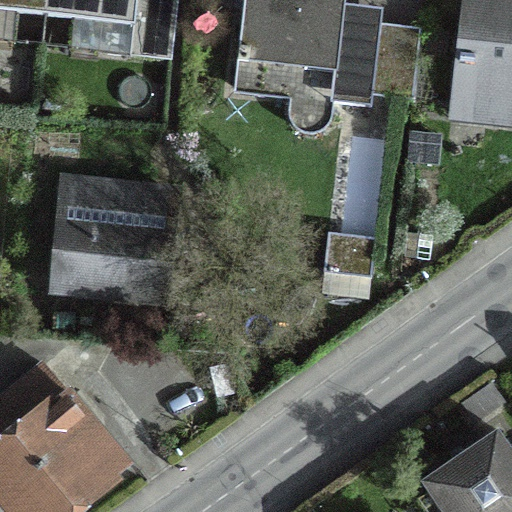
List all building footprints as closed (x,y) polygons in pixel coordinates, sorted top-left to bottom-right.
[(19,13),(46,16),(47,0),(0,0),(0,41),(15,43),(19,13)] [(47,0),(46,16),(72,19),(68,49),(132,56),(137,0),(47,0)] [(383,10),(345,6),(345,0),(244,0),(234,88),(289,94),(288,110),(288,113),(288,117),(289,120),(291,123),(293,126),(295,129),(298,131),(301,133),(305,134),(308,134),(312,134),(316,134),(319,132),(323,130),(326,128),(328,125),(330,122),(332,118),(332,114),(334,104),(368,108),(370,96),(412,101),(421,29),(381,24),(383,10)] [(511,0),(464,0),(452,105),(511,111),(511,0)] [(171,191),(69,181),(59,284),(161,295),(171,191)] [(385,239),(337,233),(332,276),(380,282),(385,239)] [(65,511),(126,462),(45,364),(0,401),(0,481),(25,511),(65,511)] [(511,511),(511,450),(498,430),(420,482),(440,511),(511,511)]
